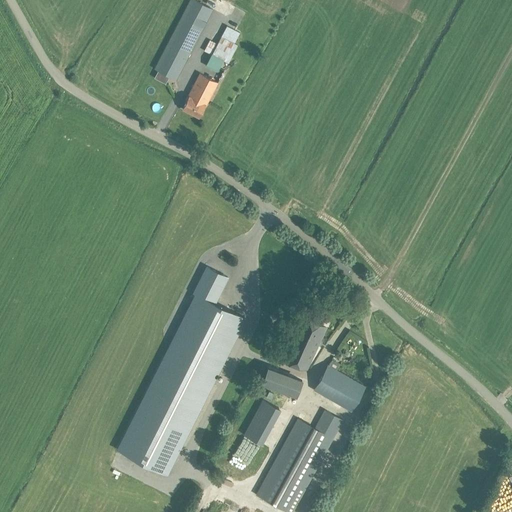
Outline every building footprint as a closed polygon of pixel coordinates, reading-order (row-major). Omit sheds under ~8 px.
[(176,80),(213,9),(194,0),(189,0),(154,69),(176,80)] [(238,44),(234,42),(239,32),(226,25),(217,43),(209,39),(203,50),(211,54),(205,65),(217,71),(223,60),(228,62),(238,44)] [(206,106),(218,82),(200,73),(189,95),(183,108),(199,117),(205,105),(206,106)] [(149,385),(117,449),(118,450),(119,450),(168,475),(191,429),(205,401),(222,367),(239,334),(247,318),(216,303),(229,277),(206,266),(193,293),(195,294),(171,340),(167,349),(157,369),(149,385)] [(305,316),(313,302),(304,296),(295,310),(305,316)] [(307,370),(326,327),(298,317),(281,360),(307,370)] [(351,411),(365,386),(328,365),(314,389),(351,411)] [(303,382),(267,369),(261,387),(297,400),(303,382)] [(263,398),(243,433),(262,444),(282,409),(263,398)] [(288,511),(293,511),(344,419),(324,409),(315,427),(298,418),(256,494),(288,511)]
